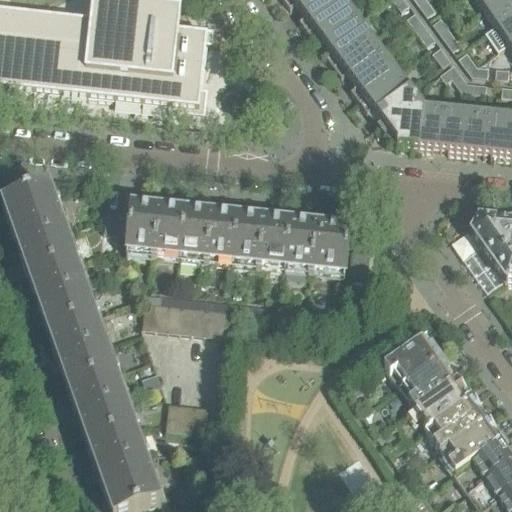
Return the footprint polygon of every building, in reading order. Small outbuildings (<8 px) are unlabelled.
[(298,19),(324,0),(287,0),(280,6),(289,17),(294,13),(298,19)] [(306,40),(345,11),(336,0),(324,0),(298,19),(303,25),(298,29),(306,40)] [(408,13),(398,0),(396,0),(390,5),(400,19),(408,13)] [(423,5),(419,0),(407,0),(416,11),(423,5)] [(470,0),(482,17),(506,0),(470,0)] [(495,35),(511,22),(511,0),(506,0),(482,17),(495,35)] [(434,19),(423,5),(416,11),(426,25),(434,19)] [(0,22),(0,97),(224,121),(226,103),(201,101),(205,66),(214,58),(207,49),(207,44),(179,42),(181,20),(93,11),(91,32),(26,25),(19,16),(10,24),(0,22)] [(324,54),(358,29),(345,11),(306,40),(314,52),(319,48),(324,54)] [(424,34),(414,20),(406,27),(416,40),(424,34)] [(507,53),(511,49),(511,22),(495,35),(507,53)] [(449,40),(439,26),(431,32),(442,46),(449,40)] [(332,75),(371,46),(358,29),(324,54),(329,60),(323,64),(332,75)] [(434,48),(424,34),(416,40),(426,54),(434,48)] [(459,53),(449,40),(442,46),(451,59),(459,53)] [(350,89),(384,63),(371,46),(332,75),(340,86),(345,82),(350,89)] [(449,69),(439,56),(431,61),(441,75),(449,69)] [(475,75),(465,61),(457,67),(467,81),(475,75)] [(357,110),(396,81),(384,63),(350,89),(354,95),(349,99),(357,110)] [(444,91),(450,87),(458,81),(452,73),(439,83),(444,91)] [(486,86),(487,76),(475,75),(467,81),(470,84),(486,86)] [(507,88),(508,79),(495,77),(494,87),(507,88)] [(375,123),(409,98),(396,81),(357,110),(365,121),(371,117),(375,123)] [(466,91),(458,81),(450,87),(461,101),(468,102),(470,92),(466,91)] [(484,103),(485,93),(470,92),(468,102),(484,103)] [(510,106),(511,96),(494,94),(494,104),(510,106)] [(418,158),(422,115),(409,98),(375,123),(380,130),(375,134),(389,153),(394,156),(418,158)] [(439,158),(444,119),(423,116),(422,115),(418,158),(432,160),(432,157),(439,158)] [(460,163),(465,121),(444,119),(439,158),(446,159),(446,161),(460,163)] [(482,162),(487,123),(465,121),(460,163),(475,164),(475,162),(482,162)] [(503,167),(508,125),(487,123),(482,162),(489,163),(489,166),(503,167)] [(511,125),(508,125),(503,167),(511,168),(511,125)] [(74,254),(69,240),(67,236),(63,238),(48,198),(49,198),(48,196),(1,213),(1,214),(2,214),(27,286),(74,269),(69,256),(74,254)] [(180,266),(185,219),(131,214),(131,218),(126,259),(126,260),(150,263),(150,267),(156,268),(156,263),(180,266)] [(115,241),(118,216),(105,215),(103,232),(102,240),(115,241)] [(126,259),(131,218),(118,216),(115,241),(117,242),(115,257),(126,259)] [(232,271),(237,225),(185,219),(180,266),(194,268),(193,272),(217,274),(217,270),(232,271)] [(284,277),(289,230),(237,225),(232,271),(247,273),(246,278),(268,280),(269,275),(284,277)] [(309,284),(315,233),(289,230),(284,277),(307,279),(306,284),(309,284)] [(503,290),(508,234),(495,233),(494,231),(478,230),(470,243),(503,290)] [(346,260),(348,236),(315,233),(309,284),(312,285),(313,280),(343,283),(346,260)] [(511,292),(511,233),(511,235),(508,234),(503,290),(504,291),(511,292)] [(366,285),(368,262),(350,260),(348,284),(366,285)] [(93,310),(88,296),(84,283),(79,285),(74,269),(27,286),(47,342),(94,326),(89,311),(93,310)] [(144,303),(139,307),(141,309),(144,311),(151,312),(152,304),(144,303)] [(152,304),(151,312),(156,312),(159,312),(160,305),(152,304)] [(160,305),(159,312),(166,313),(167,306),(160,305)] [(167,306),(166,313),(169,314),(174,314),(175,306),(167,306)] [(175,306),(174,314),(181,315),(182,315),(183,307),(175,306)] [(183,307),(182,315),(190,316),(190,308),(183,307)] [(190,308),(190,316),(193,316),(198,317),(198,309),(190,308)] [(198,309),(198,317),(205,318),(206,310),(198,309)] [(206,310),(205,318),(206,318),(213,318),(214,310),(206,310)] [(214,310),(213,318),(218,319),(221,319),(222,311),(214,310)] [(154,339),(156,312),(151,312),(144,311),(141,337),(154,339)] [(222,311),(221,319),(229,320),(230,312),(222,311)] [(166,340),(169,314),(166,313),(159,312),(156,312),(154,339),(166,340)] [(230,312),(229,320),(231,320),(237,321),(238,313),(230,312)] [(238,313),(237,321),(247,322),(248,314),(238,313)] [(179,341),(181,315),(174,314),(169,314),(166,340),(179,341)] [(248,314),(247,322),(257,323),(258,315),(248,314)] [(193,316),(190,316),(182,315),(181,315),(179,341),(190,342),(193,316)] [(258,315),(257,323),(267,324),(267,316),(258,315)] [(203,344),(206,318),(205,318),(198,317),(193,316),(190,342),(203,344)] [(267,316),(267,324),(276,325),(277,317),(267,316)] [(277,317),(276,325),(286,326),(287,318),(277,317)] [(215,345),(218,319),(213,318),(206,318),(203,344),(215,345)] [(228,346),(231,320),(218,319),(215,345),(228,346)] [(299,319),(298,327),(309,328),(310,320),(299,319)] [(310,320),(309,328),(320,329),(321,322),(310,320)] [(321,322),(320,329),(332,331),(332,323),(321,322)] [(332,323),(332,331),(343,332),(344,324),(332,323)] [(113,366),(108,352),(104,339),(99,341),(94,326),(47,342),(67,398),(113,382),(109,368),(113,366)] [(397,397),(438,367),(440,363),(434,355),(430,356),(423,347),(383,375),(397,397)] [(412,418),(453,388),(448,381),(449,377),(444,369),(440,370),(438,367),(397,397),(412,418)] [(133,422),(128,408),(124,395),(119,397),(113,382),(67,398),(87,454),(133,438),(128,423),(133,422)] [(426,439),(468,409),(465,404),(466,403),(467,399),(460,388),(456,388),(453,389),(453,388),(412,418),(405,423),(414,435),(420,431),(426,439)] [(361,399),(357,392),(347,398),(351,405),(361,399)] [(439,462),(484,430),(484,429),(483,430),(478,423),(479,422),(480,418),(474,408),(469,408),(468,409),(426,439),(423,441),(439,462)] [(178,440),(181,414),(170,412),(167,438),(178,440)] [(191,441),(194,415),(181,414),(178,440),(191,441)] [(204,442),(206,417),(194,415),(191,441),(204,442)] [(383,437),(378,430),(371,436),(376,443),(383,437)] [(454,483),(499,452),(498,452),(498,451),(499,451),(498,451),(494,444),(494,443),(495,439),(489,430),(484,430),(439,462),(454,484),(455,483),(454,483)] [(159,510),(145,470),(149,468),(143,451),(139,453),(133,438),(87,454),(106,511),(156,511),(160,511),(159,510)] [(465,503),(511,470),(511,469),(506,461),(511,458),(504,448),(498,452),(499,452),(454,483),(455,483),(454,484),(452,485),(465,503)] [(389,465),(403,455),(399,449),(385,459),(389,465)] [(511,470),(465,503),(471,511),(492,511),(511,498),(511,470)] [(411,480),(405,473),(398,478),(403,486),(411,480)] [(425,504),(441,493),(436,485),(420,496),(425,504)] [(511,511),(511,498),(492,511),(511,511)]
